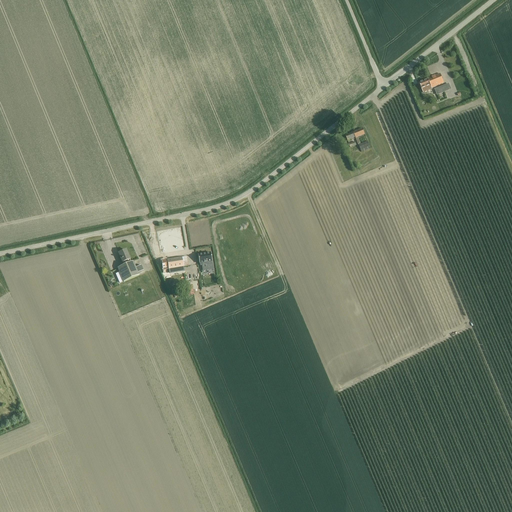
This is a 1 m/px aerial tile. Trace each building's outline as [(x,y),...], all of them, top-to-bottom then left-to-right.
[(428,79),(428,80),(420,83),(424,93),(432,90),(431,89),(444,84),(440,74),(428,79)] [(358,138),(365,135),(363,129),(346,136),(348,141),(356,138),(362,152),(372,148),(369,142),(361,145),(358,138)] [(371,149),(367,152),(371,160),(375,158),(371,149)] [(121,276),(117,278),(119,283),(123,282),(139,276),(138,273),(135,268),(133,262),(131,263),(129,260),(130,260),(126,250),(118,253),(122,263),(123,263),(124,265),(117,268),(121,276)] [(210,253),(198,255),(199,264),(200,264),(202,264),(202,266),(203,271),(213,269),(212,262),(210,253)] [(186,257),(161,261),(163,273),(165,273),(164,269),(166,268),(168,268),(168,270),(169,270),(169,273),(181,271),(180,268),(183,267),(188,266),(186,257)]
